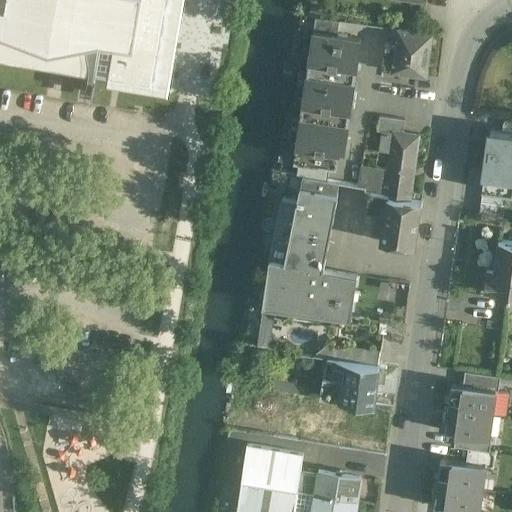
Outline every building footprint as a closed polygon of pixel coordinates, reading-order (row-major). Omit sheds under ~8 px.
[(0,0),(0,55),(109,74),(110,74),(153,81),(162,31),(167,31),(169,32),(170,28),(172,14),(173,11),(170,11),(165,10),(166,0),(0,0)] [(153,81),(110,74),(108,83),(169,93),(184,0),(166,0),(165,10),(170,11),(173,11),(172,14),(170,28),(169,32),(167,31),(162,31),(153,81)] [(340,20),(316,16),(314,30),(338,33),(340,20)] [(432,32),(399,28),(397,44),(386,43),(383,68),(394,69),(394,70),(426,74),(432,32)] [(361,37),(314,30),(308,73),(334,78),(336,65),(357,68),(361,37)] [(357,68),(336,65),(334,78),(355,81),(357,68)] [(334,78),(308,73),(301,116),(349,123),(355,81),(334,78)] [(349,123),(301,116),(295,159),(299,160),(330,165),(337,166),(340,148),(345,149),(346,142),(320,138),(322,126),(348,130),(349,123)] [(348,130),(322,126),(320,138),(346,142),(348,130)] [(511,131),(480,126),(473,173),(478,174),(476,186),(484,187),(481,208),(504,212),(509,178),(511,178),(511,131)] [(418,134),(384,129),(381,149),(391,151),(389,168),(362,164),(358,185),(366,186),(366,189),(370,190),(389,193),(388,196),(409,199),(418,134)] [(330,165),(299,160),(297,174),(304,175),(328,180),(330,165)] [(328,180),(304,175),(302,186),(338,193),(340,182),(328,180)] [(338,193),(302,186),(300,200),(335,207),(338,193)] [(389,193),(370,190),(368,200),(386,204),(387,196),(388,196),(389,193)] [(388,196),(387,196),(386,204),(381,241),(416,246),(422,200),(420,200),(409,199),(388,196)] [(300,200),(282,197),(270,258),(323,269),(335,207),(300,200)] [(511,240),(499,239),(494,270),(487,269),(484,290),(496,292),(495,298),(508,300),(509,294),(511,294),(511,240)] [(266,281),(352,298),(357,275),(323,269),(270,258),(266,281)] [(352,298),(266,281),(261,303),(348,320),(352,298)] [(381,360),(381,348),(350,347),(350,359),(381,360)] [(387,366),(326,358),(320,396),(351,402),(351,401),(375,405),(378,380),(385,380),(387,366)] [(501,376),(465,371),(463,384),(496,389),(496,390),(498,390),(501,376)] [(463,384),(451,383),(448,407),(492,413),(496,390),(496,389),(463,384)] [(309,388),(295,385),(294,390),(306,393),(308,393),(309,388)] [(492,413),(448,407),(445,430),(456,432),(489,437),(489,436),(492,413)] [(489,437),(456,432),(454,446),(468,448),(490,451),(492,436),(489,436),(489,437)] [(262,446),(248,444),(247,452),(244,467),(243,474),(242,480),(298,489),(299,488),(301,471),(304,453),(262,446)] [(490,451),(468,448),(466,462),(485,464),(485,465),(493,466),(495,451),(490,451)] [(466,462),(441,458),(437,482),(482,488),(485,465),(485,464),(466,462)] [(360,476),(319,470),(318,474),(315,492),(356,499),(360,476)] [(318,474),(301,471),(299,486),(299,488),(315,492),(318,474)] [(294,511),(298,489),(242,480),(237,511),(294,511)] [(482,488),(437,482),(434,506),(446,507),(478,511),(482,488)] [(353,511),(356,499),(315,492),(311,511),(353,511)]
